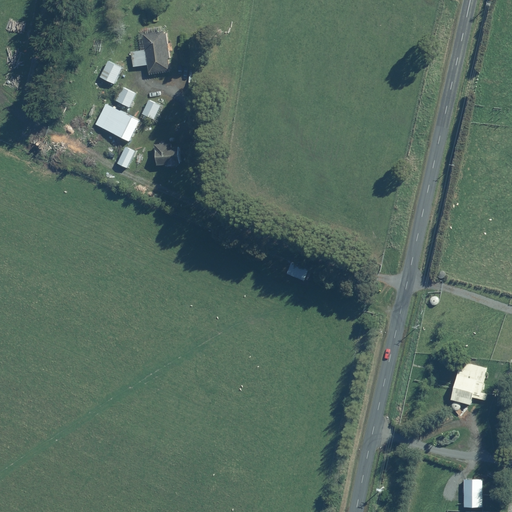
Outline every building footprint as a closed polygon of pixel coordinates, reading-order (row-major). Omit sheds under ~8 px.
[(147,51),(133,52),(135,68),(150,66),(151,74),(174,72),(170,32),(145,35),(147,51)] [(125,68),(110,61),(102,78),(117,85),(125,68)] [(139,95),(124,87),(117,100),(132,108),(139,95)] [(164,107),(151,100),(144,113),(157,120),(164,107)] [(106,103),(96,124),(133,142),(144,121),(106,103)] [(175,144),(158,145),(159,165),(169,164),(169,167),(185,166),(184,147),(175,148),(175,144)] [(130,169),(139,152),(129,147),(120,164),(130,169)] [(293,262),(288,274),(308,282),(313,270),(293,262)] [(462,360),(462,361),(453,401),(474,405),(476,398),(489,401),(490,394),(484,393),(490,366),(462,360)] [(486,478),(467,478),(467,507),(486,507),(486,478)]
